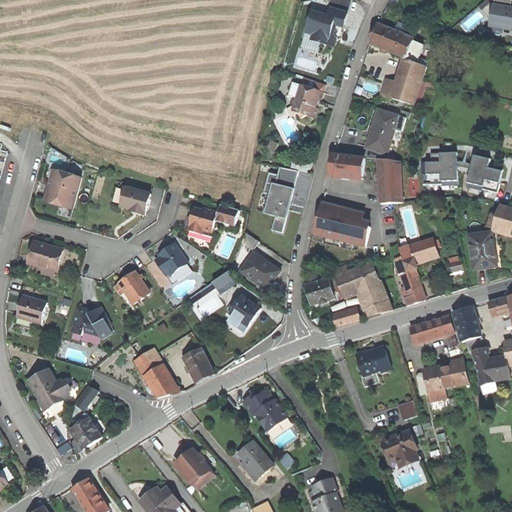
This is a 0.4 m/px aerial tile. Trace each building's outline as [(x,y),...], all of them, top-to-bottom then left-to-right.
[(511,0),(493,0),(496,3),(495,6),(511,9),(511,0)] [(511,8),(511,9),(495,6),(493,6),(490,28),(511,30),(511,8)] [(346,24),(349,13),(332,8),(329,16),(314,12),(308,34),(315,36),(313,41),(323,44),(336,48),(338,39),(334,31),(336,25),(345,28),(346,24)] [(372,43),(408,58),(414,38),(380,24),(375,35),(372,43)] [(321,52),(323,44),(313,41),(315,36),(308,34),(304,47),(321,52)] [(384,95),(416,105),(428,67),(407,60),(398,88),(387,85),(384,95)] [(323,101),(328,84),(307,78),(304,85),(295,83),(291,96),(295,97),(296,100),(294,101),(303,119),(309,116),(318,118),(320,111),(321,108),(319,107),(317,105),(318,100),(323,101)] [(368,148),(389,154),(393,140),(401,142),(408,118),(401,117),(400,116),(380,110),(374,130),(368,148)] [(442,175),(443,185),(459,184),(458,164),(457,154),(442,154),(442,163),(432,163),(427,163),(427,175),(442,175)] [(432,155),(432,163),(442,163),(442,154),(432,155)] [(333,175),(364,179),(367,159),(336,155),(334,169),(333,175)] [(468,186),(484,190),(486,180),(500,183),(501,180),(504,170),(490,167),(491,160),(475,156),(468,186)] [(299,161),(296,171),(298,172),(308,174),(310,164),(299,161)] [(381,187),(382,204),(404,204),(401,163),(379,161),(381,187)] [(278,176),(276,185),(294,189),(298,172),(296,171),(280,167),(278,176)] [(47,201),(74,209),(83,179),(55,171),(52,183),(47,200),(47,201)] [(273,184),(276,185),(278,176),(269,173),(264,194),(270,195),(273,184)] [(427,175),(423,175),(424,186),(443,185),(442,175),(427,175)] [(498,193),(500,183),(486,180),(484,190),(498,193)] [(409,195),(420,195),(420,182),(409,182),(409,195)] [(277,214),(276,217),(287,220),(294,189),(276,185),(273,184),(270,195),(266,212),(277,214)] [(146,213),(147,213),(152,195),(123,187),(118,206),(126,209),(132,210),(134,211),(134,210),(146,213)] [(372,228),(364,226),(366,214),(354,211),(324,203),(316,235),(368,247),(372,228)] [(219,214),(217,222),(236,227),(241,211),(222,206),(219,214)] [(511,209),(501,207),(498,217),(494,230),(511,235),(511,209)] [(214,234),(217,222),(219,214),(211,211),(210,214),(205,213),(206,212),(204,212),(196,209),(193,219),(190,218),(188,223),(186,230),(202,235),(204,231),(214,234)] [(488,228),(494,230),(498,217),(492,215),(488,228)] [(287,220),(276,217),(272,231),(283,234),(287,220)] [(498,266),(495,246),(493,233),(470,237),(476,270),(485,268),(498,266)] [(257,250),(262,243),(249,234),(245,242),(257,250)] [(401,275),(417,270),(419,269),(417,265),(440,257),(435,239),(401,250),(404,258),(397,260),(399,276),(401,275)] [(64,251),(38,244),(35,255),(32,264),(34,265),(33,271),(54,277),(55,271),(58,272),(64,251)] [(160,256),(161,258),(156,261),(172,283),(189,272),(192,270),(188,265),(189,264),(176,245),(168,251),(160,256)] [(498,266),(485,268),(486,273),(496,272),(504,271),(500,245),(495,246),(498,266)] [(247,275),(269,290),(275,282),(282,272),(257,254),(244,272),(247,274),(247,275)] [(334,271),(346,297),(360,292),(370,318),(395,311),(384,280),(382,281),(374,262),(350,272),(347,265),(334,271)] [(449,274),(464,270),(462,262),(447,265),(449,274)] [(420,280),(417,270),(401,275),(406,288),(402,290),(408,307),(427,301),(421,283),(420,280)] [(191,274),(189,272),(172,283),(173,286),(191,274)] [(220,290),(236,279),(231,272),(214,283),(220,290)] [(126,292),(135,305),(151,294),(137,273),(129,278),(121,284),(121,285),(126,292)] [(330,302),(338,299),(331,278),(308,286),(310,292),(314,307),(324,304),(324,305),(330,304),(330,302)] [(122,295),(126,292),(121,285),(117,287),(122,295)] [(255,320),(262,309),(244,296),(231,316),(233,317),(229,322),(246,333),(255,320)] [(32,321),(43,324),(49,304),(25,297),(22,306),(20,314),(33,318),(32,321)] [(494,317),(511,311),(508,298),(490,303),(494,317)] [(103,339),(113,334),(110,328),(113,326),(103,308),(91,315),(87,314),(86,312),(84,308),(80,307),(73,333),(84,336),(85,332),(102,336),(103,339)] [(61,315),(67,317),(69,310),(62,308),(61,315)] [(463,342),(483,337),(478,322),(474,308),(455,314),(463,342)] [(338,327),(363,320),(360,310),(335,317),(338,327)] [(416,345),(457,332),(452,315),(423,324),(411,328),(416,345)] [(382,373),(393,370),(385,347),(368,353),(368,352),(363,353),(357,355),(365,378),(374,374),(382,372),(382,373)] [(145,377),(165,364),(156,349),(140,359),(136,362),(145,377)] [(199,384),(216,376),(203,349),(186,358),(191,369),(199,384)] [(511,379),(509,366),(507,355),(496,358),(490,359),(487,349),(473,353),(482,387),(511,379)] [(182,392),(165,364),(145,377),(159,399),(182,392)] [(457,367),(453,368),(448,369),(443,370),(424,374),(419,375),(418,377),(420,387),(427,385),(429,393),(430,400),(431,403),(448,399),(446,390),(471,384),(466,365),(457,367)] [(423,370),(424,374),(443,370),(442,366),(423,370)] [(47,411),(67,399),(66,398),(59,385),(50,371),(31,382),(38,395),(47,411)] [(378,384),(374,374),(365,378),(362,378),(366,388),(378,384)] [(63,382),(59,385),(66,398),(71,395),(72,390),(68,384),(63,382)] [(421,395),(429,393),(427,385),(420,387),(421,395)] [(92,387),(78,406),(84,411),(98,391),(92,387)] [(257,414),(269,432),(290,418),(281,405),(279,407),(275,401),(276,400),(269,390),(259,396),(257,393),(253,396),(244,402),(254,415),(257,414)] [(423,401),(430,400),(429,393),(421,395),(423,401)] [(450,406),(448,399),(431,403),(432,410),(450,406)] [(405,421),(419,417),(414,401),(400,406),(405,421)] [(84,411),(78,406),(75,416),(80,414),(84,411)] [(98,442),(104,438),(87,414),(76,421),(79,427),(72,431),(77,439),(71,443),(79,454),(92,446),(98,442)] [(423,461),(411,432),(401,436),(399,431),(392,434),(389,435),(391,440),(383,443),(388,454),(395,452),(398,458),(391,461),(395,472),(423,461)] [(246,448),(239,454),(245,461),(248,464),(245,467),(251,475),(255,472),(260,479),(276,466),(255,441),(246,448)] [(177,465),(199,490),(216,475),(205,462),(202,458),(195,450),(187,457),(177,465)] [(388,454),(391,461),(398,458),(395,452),(388,454)] [(0,491),(10,485),(0,469),(0,491)] [(257,481),(260,479),(255,472),(251,475),(257,481)] [(344,511),(338,494),(339,494),(333,479),(325,482),(314,486),(315,490),(310,492),(317,511),(344,511)] [(74,491),(87,511),(111,511),(90,480),(82,485),(74,491)] [(149,511),(177,511),(175,509),(181,505),(168,488),(162,493),(159,489),(151,495),(142,502),(149,511)] [(255,511),(274,511),(269,503),(255,510),(255,511)]
